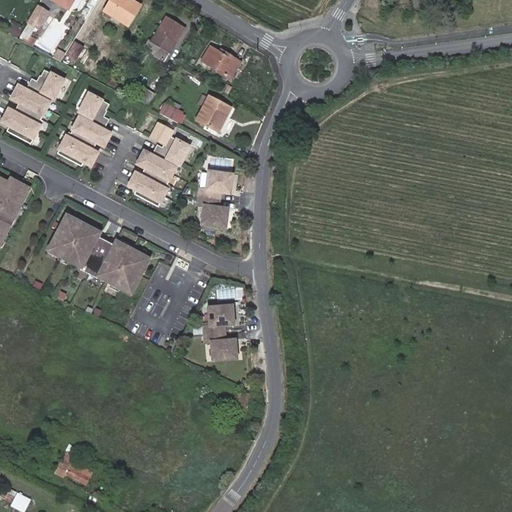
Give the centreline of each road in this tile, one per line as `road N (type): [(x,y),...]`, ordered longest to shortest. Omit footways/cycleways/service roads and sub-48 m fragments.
road 1 (residential): [(261,266),(219,263),(0,146)]
road 2 (residential): [(220,511),(252,470),(275,416),(261,266)]
road 3 (residential): [(261,266),(269,144),(301,85)]
